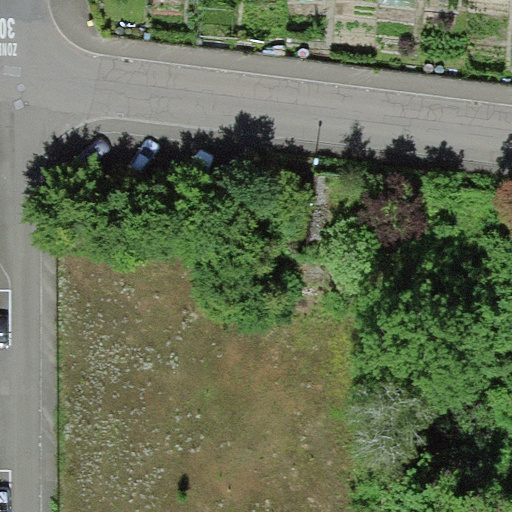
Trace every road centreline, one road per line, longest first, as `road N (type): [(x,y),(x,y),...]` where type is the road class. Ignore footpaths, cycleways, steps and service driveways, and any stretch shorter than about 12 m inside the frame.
road 1 (unclassified): [(511,139),(27,81)]
road 2 (residential): [(27,511),(27,81)]
